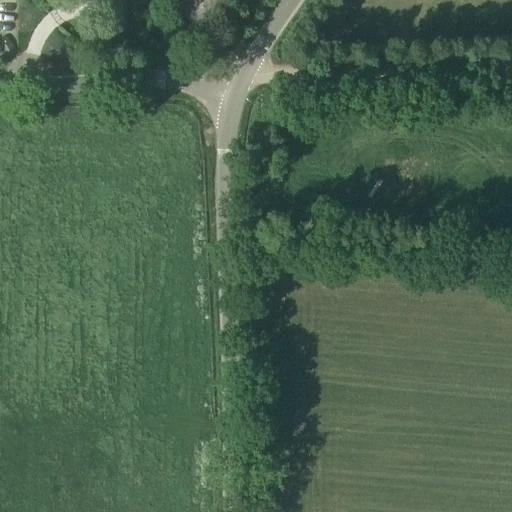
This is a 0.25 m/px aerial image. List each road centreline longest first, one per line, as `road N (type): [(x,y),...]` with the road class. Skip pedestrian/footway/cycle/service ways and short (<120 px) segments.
road 1 (unclassified): [(233,511),(231,86)]
road 2 (track): [(511,71),(231,86)]
road 3 (unclassified): [(231,86),(0,89)]
